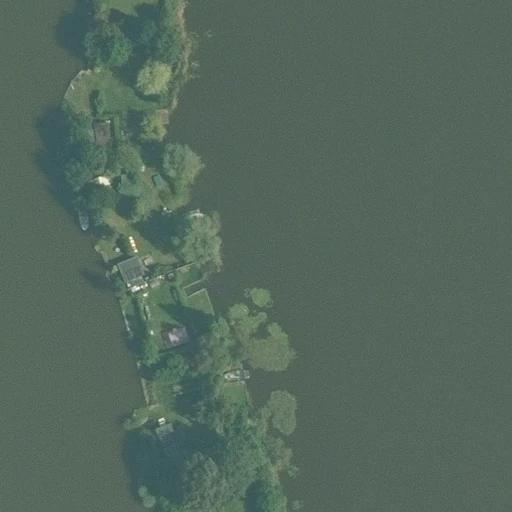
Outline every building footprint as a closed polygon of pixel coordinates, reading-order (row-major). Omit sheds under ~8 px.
[(118,39),(117,49),(128,51),(129,40),(118,39)] [(95,131),(87,132),(89,147),(93,147),(94,155),(98,155),(98,157),(111,156),(109,125),(94,127),(95,131)] [(121,177),(122,187),(133,186),(132,176),(121,177)] [(137,260),(119,267),(126,285),(128,290),(143,284),(141,279),(144,278),(137,260)] [(169,468),(184,462),(171,426),(155,432),(169,468)]
